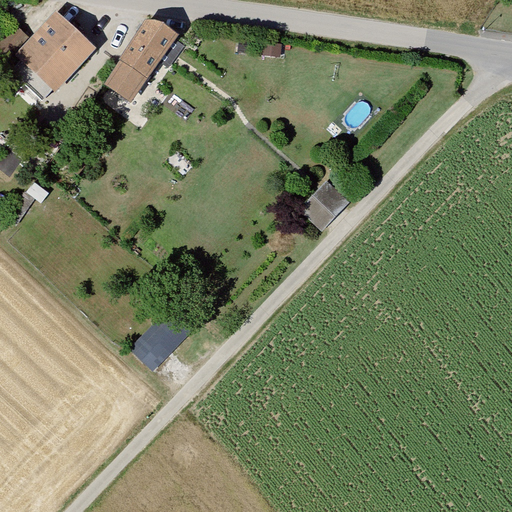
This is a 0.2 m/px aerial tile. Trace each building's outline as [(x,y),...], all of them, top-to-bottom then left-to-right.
[(58,14),(16,58),(57,98),(98,53),(58,14)] [(150,21),(104,91),(132,109),(178,39),(150,21)] [(301,213),(323,234),(352,204),(329,182),(301,213)] [(183,297),(128,353),(153,376),(208,320),(183,297)] [(119,357),(104,372),(129,395),(144,380),(119,357)]
